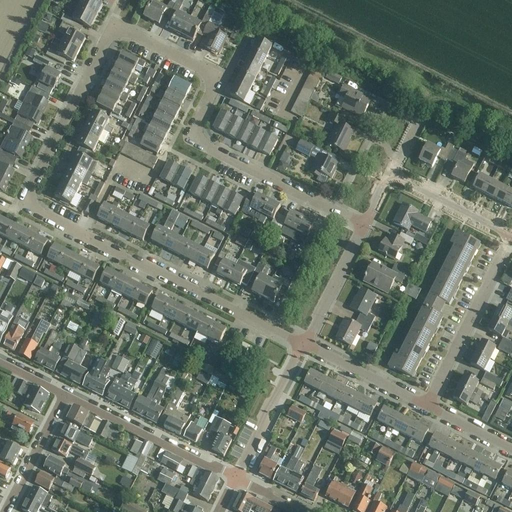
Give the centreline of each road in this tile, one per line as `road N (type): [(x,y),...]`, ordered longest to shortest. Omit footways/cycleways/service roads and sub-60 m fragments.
road 1 (residential): [(366,223),(193,137),(218,79),(112,24)]
road 2 (residential): [(20,207),(303,348)]
road 3 (residential): [(20,207),(112,24)]
road 4 (residential): [(235,478),(64,395)]
road 5 (residential): [(429,410),(511,246)]
road 6 (residential): [(235,478),(303,348)]
road 7 (residential): [(303,348),(429,410)]
road 8 (residential): [(303,348),(366,223)]
road 9 (residential): [(511,239),(392,180)]
road 10 (residential): [(5,511),(64,395)]
